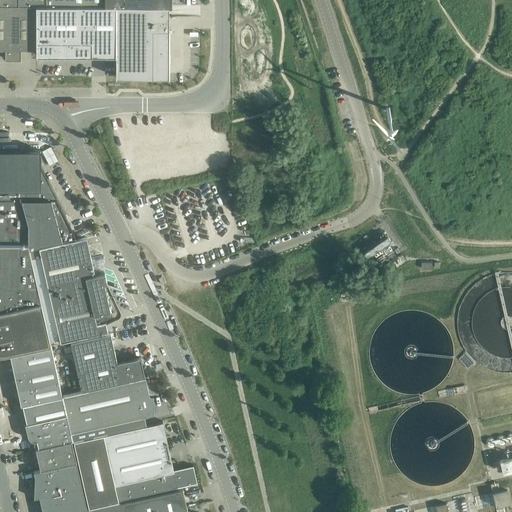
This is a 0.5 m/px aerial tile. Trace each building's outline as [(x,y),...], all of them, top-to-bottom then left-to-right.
[(18,5),(0,4),(0,48),(5,49),(5,59),(20,59),(20,48),(36,49),(36,5),(18,5)] [(46,5),(36,5),(36,49),(36,48),(36,55),(105,55),(115,55),(116,5),(105,5),(46,5)] [(168,5),(116,5),(115,55),(116,76),(167,76),(168,76),(168,5)] [(0,198),(56,198),(40,166),(40,149),(0,149),(0,198)] [(0,198),(0,243),(28,243),(29,248),(76,237),(56,198),(0,198)] [(387,235),(361,253),(365,258),(390,240),(387,235)] [(95,274),(86,237),(29,250),(41,301),(51,343),(60,342),(107,331),(105,322),(95,324),(85,277),(95,274)] [(0,310),(41,301),(29,250),(29,248),(28,243),(0,243),(0,310)] [(104,272),(95,274),(85,277),(95,324),(105,322),(117,316),(120,313),(120,310),(107,283),(106,283),(104,272)] [(41,301),(0,310),(0,353),(4,353),(9,352),(51,343),(41,301)] [(68,343),(51,346),(55,363),(56,368),(58,379),(61,395),(79,391),(113,383),(144,376),(143,372),(141,364),(140,357),(131,359),(116,362),(113,348),(110,333),(90,338),(68,343)] [(9,352),(16,388),(20,404),(22,404),(62,395),(58,379),(55,363),(51,343),(9,352)] [(464,352),(458,358),(467,368),(474,362),(464,352)] [(82,390),(62,394),(66,413),(90,408),(94,426),(105,424),(153,413),(153,394),(149,394),(145,376),(144,376),(82,390)] [(464,392),(463,385),(437,391),(439,397),(464,392)] [(62,395),(22,404),(26,422),(66,414),(62,395)] [(90,408),(66,413),(71,431),(94,426),(90,408)] [(66,414),(26,422),(24,423),(27,434),(28,436),(29,437),(31,439),(32,439),(34,440),(36,440),(38,447),(71,440),(66,414)] [(103,434),(114,483),(173,470),(162,420),(107,433),(103,434)] [(105,424),(94,426),(71,431),(73,441),(103,434),(107,433),(105,424)] [(103,434),(73,441),(72,441),(76,461),(87,507),(118,500),(114,483),(103,434)] [(38,447),(35,448),(40,469),(76,461),(72,441),(71,440),(38,447)] [(500,459),(502,471),(511,468),(511,458),(511,457),(503,458),(500,459)] [(40,469),(33,471),(34,478),(33,497),(38,496),(42,511),(69,511),(87,508),(87,507),(76,461),(40,469)] [(173,470),(114,483),(118,500),(197,482),(193,465),(173,470)] [(499,491),(498,485),(498,483),(490,484),(491,487),(492,492),(492,493),(492,495),(495,506),(496,511),(504,511),(503,505),(510,503),(507,489),(499,491)] [(187,511),(182,489),(151,495),(154,511),(187,511)] [(120,502),(119,503),(121,511),(154,511),(151,495),(120,502)] [(121,511),(119,503),(120,502),(119,500),(88,508),(88,511),(121,511)] [(446,503),(436,505),(436,506),(437,511),(448,511),(446,503)]
